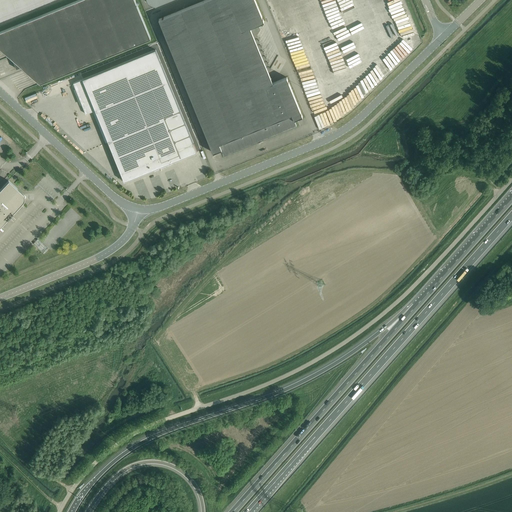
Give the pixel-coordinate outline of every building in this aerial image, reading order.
[(0,0),(0,20),(49,0),(0,0)] [(40,83),(150,37),(135,0),(77,0),(0,31),(0,47),(12,58),(16,68),(24,65),(25,68),(24,69),(40,83)] [(273,83),(250,27),(264,22),(255,0),(204,0),(159,19),(213,153),(221,149),(224,155),(296,125),(294,120),(302,116),(286,77),(273,83)] [(173,163),(173,161),(197,152),(156,50),(83,79),(124,181),(159,167),(160,168),(162,167),(163,167),(173,163)] [(328,110),(324,101),(317,104),(321,114),(320,114),(324,125),(337,119),(334,111),(329,113),(328,110)] [(53,120),(60,128),(63,125),(55,118),(53,120)] [(207,152),(203,153),(208,169),(213,167),(207,152)] [(0,225),(22,202),(23,200),(24,199),(24,197),(23,196),(23,194),(22,193),(17,189),(8,180),(0,188),(0,225)]
